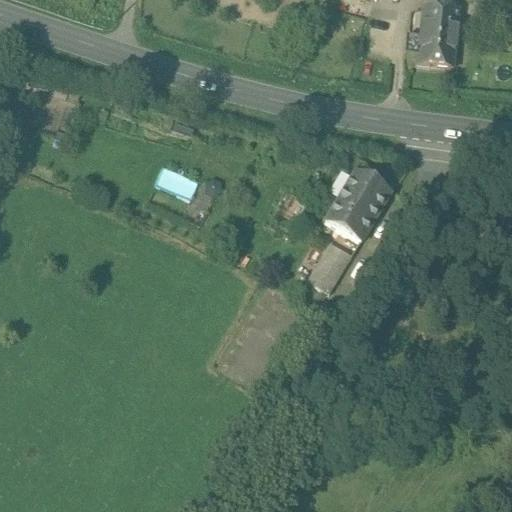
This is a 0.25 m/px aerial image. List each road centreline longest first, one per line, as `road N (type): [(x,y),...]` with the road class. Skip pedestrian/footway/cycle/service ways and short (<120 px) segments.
road 1 (secondary): [(120,56),(315,110),(511,138)]
road 2 (secondary): [(0,16),(120,56)]
